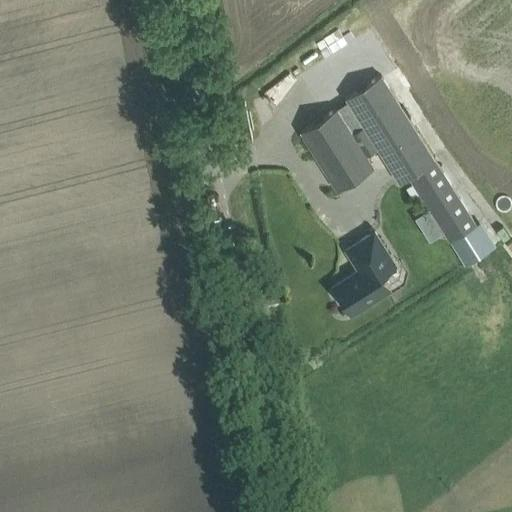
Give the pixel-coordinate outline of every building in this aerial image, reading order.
[(426,0),(383,33),(406,62),(486,0),(426,0)] [(511,0),(494,0),(402,71),(425,100),(511,32),(511,0)] [(511,40),(423,109),(445,138),(511,86),(511,40)] [(346,98),(359,120),(348,127),(336,108),(301,131),(338,189),(373,167),(365,154),(376,147),(399,183),(409,177),(435,160),(382,75),(346,98)] [(511,93),(448,143),(471,172),(511,140),(511,93)] [(511,146),(474,176),(497,205),(511,193),(511,146)] [(435,160),(409,177),(450,241),(450,240),(478,223),(435,160)] [(511,198),(499,209),(511,225),(511,198)] [(478,223),(450,240),(466,263),(493,245),(478,223)] [(359,268),(338,281),(343,289),(338,292),(351,313),(391,288),(382,273),(397,264),(375,230),(346,248),(359,268)]
